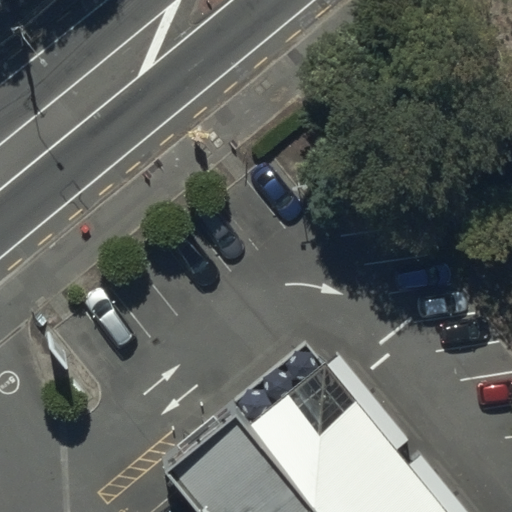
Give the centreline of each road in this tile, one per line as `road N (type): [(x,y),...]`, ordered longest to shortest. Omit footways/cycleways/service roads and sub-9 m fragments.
road 1 (secondary): [(0,169),(206,0)]
road 2 (unknown): [(323,260),(250,108)]
